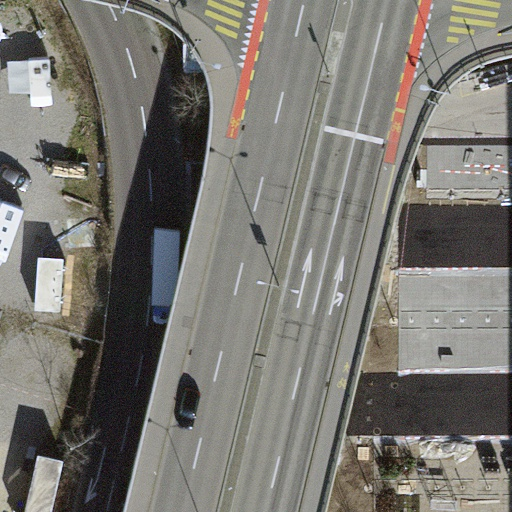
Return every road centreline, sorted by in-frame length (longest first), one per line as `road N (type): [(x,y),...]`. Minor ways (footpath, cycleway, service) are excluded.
road 1 (tertiary): [(305,0),(185,511)]
road 2 (primary): [(109,0),(139,89),(153,217),(149,315),(107,511)]
road 3 (tertiary): [(267,511),(376,52)]
